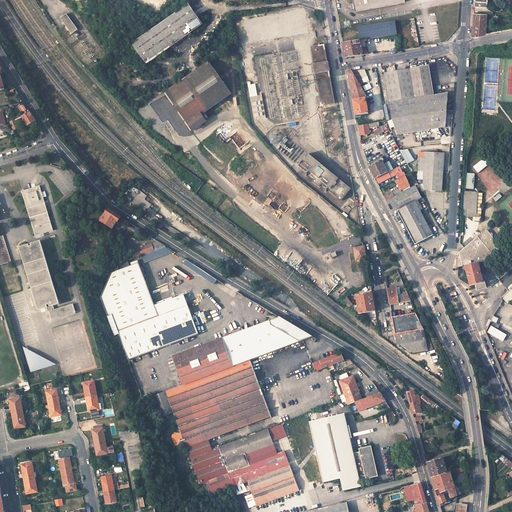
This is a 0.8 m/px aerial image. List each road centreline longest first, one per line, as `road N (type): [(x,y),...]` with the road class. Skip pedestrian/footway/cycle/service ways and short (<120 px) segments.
road 1 (tertiary): [(56,143),(109,201),(372,368),(405,414),(435,511)]
road 2 (unknown): [(369,239),(328,252),(295,243),(205,163),(170,120)]
road 3 (secondary): [(481,511),(474,396),(422,277)]
road 4 (secondary): [(414,283),(471,403),(475,511)]
road 5 (residential): [(463,45),(446,268)]
road 6 (secondary): [(386,210),(358,152),(342,65)]
road 7 (secondary): [(335,66),(356,163),(375,204)]
road 8 (residential): [(375,204),(365,219),(388,334)]
road 9 (residential): [(463,45),(342,65)]
